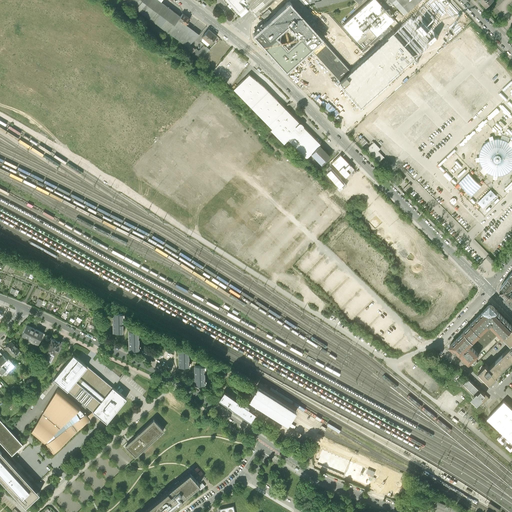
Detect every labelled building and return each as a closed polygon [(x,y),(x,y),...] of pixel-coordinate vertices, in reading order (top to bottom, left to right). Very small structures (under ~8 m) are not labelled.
[(123,0),(136,10),(143,0),(123,0)] [(156,0),(143,0),(136,10),(168,34),(178,20),(180,18),(162,4),(156,0)] [(226,0),(228,2),(227,3),(230,7),(231,6),(241,17),(248,11),(247,9),(243,5),(238,0),(226,0)] [(371,0),(342,27),(356,42),(370,30),(376,37),(394,21),(375,0),(371,0)] [(388,0),(392,4),(403,16),(421,0),(388,0)] [(446,0),(429,0),(394,33),(416,57),(438,37),(437,36),(461,16),(446,0)] [(320,40),(289,6),(254,37),(285,71),(310,49),(320,40)] [(269,10),(261,16),(264,20),(270,15),(269,15),(271,13),(269,10)] [(183,15),(180,18),(178,20),(185,26),(187,24),(188,23),(190,20),(183,15)] [(186,27),(185,26),(178,20),(168,34),(187,48),(189,46),(199,36),(188,28),(186,27)] [(218,37),(208,30),(202,38),(211,45),(218,37)] [(394,33),(350,72),(340,82),(337,84),(359,110),(417,58),(416,57),(394,33)] [(350,72),(320,40),(310,49),(340,82),(350,72)] [(210,50),(207,54),(211,58),(212,59),(215,56),(216,57),(219,54),(222,56),(227,52),(217,43),(210,50)] [(207,54),(210,50),(204,46),(199,51),(196,49),(195,50),(189,46),(187,48),(186,49),(200,60),(204,57),(207,54)] [(272,130),(289,113),(263,87),(249,75),(244,80),(233,90),(272,130)] [(284,144),(288,140),(306,159),(311,154),(319,146),(321,145),(300,124),(289,113),(272,130),(270,131),(284,144)] [(363,138),(359,142),(365,148),(369,144),(363,138)] [(374,143),(367,149),(380,162),(384,158),(378,151),(380,149),(374,143)] [(319,146),(311,154),(322,165),(330,157),(319,146)] [(397,173),(390,180),(397,187),(404,180),(397,173)] [(425,209),(428,206),(419,196),(416,199),(425,209)] [(35,279),(37,276),(34,275),(35,273),(30,270),(27,276),(35,279)] [(501,292),(506,297),(511,291),(511,280),(508,278),(506,280),(501,287),(501,289),(501,292)] [(503,337),(511,328),(511,326),(510,324),(505,319),(499,313),(497,311),(497,310),(493,306),(492,306),(490,306),(488,306),(485,309),(481,314),(475,319),(470,324),(470,325),(463,332),(464,332),(449,346),(455,352),(456,351),(469,364),(474,360),(479,355),(469,345),(481,334),(480,334),(490,324),(503,338),(503,337)] [(112,313),(112,332),(123,332),(123,322),(122,312),(112,313)] [(27,326),(22,336),(38,344),(40,339),(43,334),(34,329),(27,326)] [(511,328),(503,337),(508,342),(511,345),(488,368),(486,366),(479,373),(490,384),(494,381),(497,377),(496,376),(511,359),(511,328)] [(128,341),(128,351),(139,350),(138,331),(127,331),(128,341)] [(52,339),(51,339),(46,351),(50,353),(49,354),(46,360),(51,362),(54,356),(53,356),(54,355),(56,351),(57,352),(59,347),(58,346),(60,343),(55,341),(56,340),(55,340),(55,339),(54,339),(53,339),(52,339)] [(11,342),(5,348),(10,353),(13,356),(19,350),(11,342)] [(178,348),(179,368),(189,367),(189,357),(188,348),(178,348)] [(3,350),(0,353),(2,354),(6,358),(8,356),(3,350)] [(0,363),(5,369),(7,368),(8,369),(9,368),(10,369),(14,365),(8,359),(7,360),(6,358),(2,354),(1,355),(0,355),(0,363)] [(61,385),(67,390),(85,405),(90,409),(93,411),(95,413),(107,422),(111,417),(127,398),(121,393),(120,392),(113,387),(113,386),(111,385),(102,378),(87,366),(84,364),(78,359),(76,357),(73,355),(61,369),(61,370),(53,379),(58,384),(61,385)] [(194,376),(194,385),(205,385),(204,365),(193,366),(194,376)] [(485,394),(468,378),(463,384),(474,395),(471,399),(477,405),(478,404),(483,399),(482,398),(485,395),(485,394)] [(55,384),(52,382),(39,397),(43,400),(55,384)] [(67,390),(61,385),(57,389),(42,413),(37,422),(31,432),(44,443),(45,444),(53,454),(71,436),(84,423),(90,417),(93,414),(95,413),(93,411),(90,409),(85,405),(67,390)] [(17,390),(14,386),(11,389),(16,394),(20,391),(19,390),(17,390)] [(245,405),(244,406),(224,392),(218,400),(233,410),(234,412),(250,423),(254,417),(256,415),(255,414),(259,408),(287,426),(293,415),(296,412),(257,387),(248,401),(252,403),(249,407),(245,405)] [(511,407),(504,401),(487,419),(502,434),(497,439),(511,452),(511,450),(511,407)] [(12,456),(23,445),(0,420),(0,443),(9,453),(12,456)] [(164,431),(153,420),(133,439),(124,447),(135,459),(164,431)] [(376,473),(322,450),(316,465),(369,488),(376,473)] [(5,457),(1,452),(0,451),(0,479),(25,506),(39,493),(37,490),(15,467),(5,457)] [(378,483),(395,490),(401,476),(384,469),(378,483)] [(146,510),(143,511),(167,511),(175,505),(179,503),(192,491),(195,495),(205,487),(202,483),(200,485),(195,479),(190,473),(168,491),(167,493),(162,497),(146,510)]
